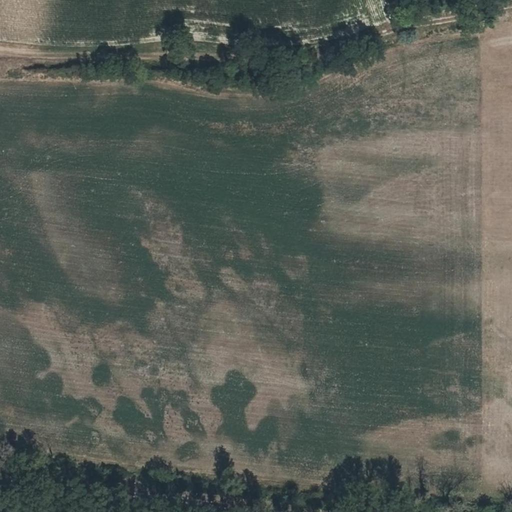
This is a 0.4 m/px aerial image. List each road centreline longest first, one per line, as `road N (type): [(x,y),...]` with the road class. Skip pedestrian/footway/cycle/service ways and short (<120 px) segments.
road 1 (track): [(511,7),(395,30),(312,60),(0,55)]
road 2 (track): [(265,511),(0,483)]
